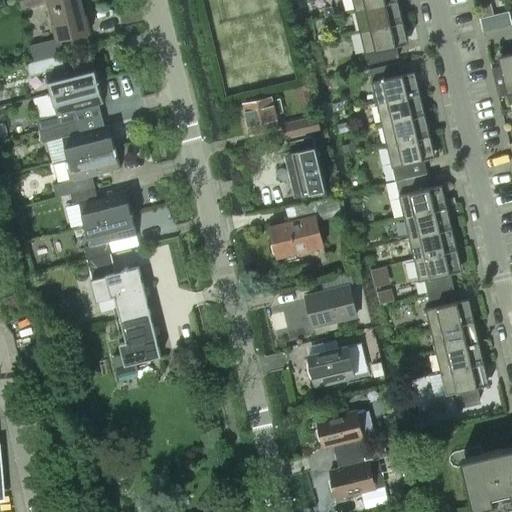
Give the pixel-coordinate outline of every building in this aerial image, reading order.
[(90,33),(81,0),(19,0),(21,6),(45,0),(47,0),(57,38),(58,41),(61,40),(90,33)] [(352,0),(355,10),(398,0),(352,0)] [(398,0),(355,10),(360,31),(403,21),(398,0)] [(327,7),(323,8),(325,16),(332,14),(331,8),(327,7)] [(403,21),(360,31),(368,64),(399,56),(396,46),(408,43),(403,21)] [(63,53),(61,40),(58,41),(57,38),(31,44),(35,60),(63,53)] [(511,52),(497,56),(498,61),(499,66),(506,94),(511,92),(511,52)] [(46,71),(51,93),(98,81),(92,59),(64,66),(61,55),(26,63),(30,76),(46,71)] [(369,69),(377,103),(420,92),(415,70),(403,73),(400,61),(369,69)] [(499,66),(491,68),(498,96),(506,94),(499,66)] [(103,103),(98,81),(51,93),(56,114),(57,115),(75,110),(103,103)] [(297,86),(302,107),(315,103),(310,82),(297,86)] [(420,92),(377,103),(382,124),(425,113),(420,92)] [(278,127),(270,96),(242,103),(249,134),(278,127)] [(78,121),(75,110),(57,115),(56,114),(51,115),(36,119),(39,130),(54,127),(78,121)] [(425,113),(382,124),(387,145),(430,134),(425,113)] [(317,115),(309,117),(281,123),(285,139),(321,130),(317,115)] [(78,121),(54,127),(39,130),(42,142),(62,137),(68,158),(115,146),(109,124),(81,132),(78,121)] [(430,134),(387,145),(395,180),(403,179),(427,173),(423,159),(435,156),(430,134)] [(290,141),(292,151),(315,146),(313,136),(290,141)] [(92,176),(120,169),(115,146),(68,158),(73,180),(60,183),(53,185),(56,197),(70,193),(95,187),(92,176)] [(315,146),(292,151),(285,153),(295,196),(325,189),(315,146)] [(427,173),(403,179),(407,192),(398,194),(404,216),(447,206),(442,184),(430,187),(427,173)] [(98,197),(95,187),(70,193),(73,205),(79,203),(85,224),(131,212),(126,190),(98,197)] [(447,206),(404,216),(409,237),(452,227),(447,206)] [(131,212),(85,224),(90,245),(84,247),(87,259),(88,259),(112,253),(109,242),(137,235),(131,212)] [(276,255),(277,259),(323,248),(315,214),(269,225),(273,243),(271,245),(273,254),(276,255)] [(452,227),(409,237),(414,258),(457,248),(452,227)] [(450,273),(462,270),(457,248),(414,258),(419,281),(424,280),(427,293),(454,287),(450,273)] [(112,253),(88,259),(90,268),(114,262),(112,253)] [(114,296),(119,317),(149,310),(138,266),(105,274),(106,275),(92,278),(97,300),(114,296)] [(349,285),(313,294),(306,296),(313,326),(356,315),(349,285)] [(474,320),(469,298),(457,300),(454,287),(427,293),(431,306),(425,307),(431,330),(474,320)] [(149,310),(119,317),(125,341),(119,342),(122,354),(112,356),(117,377),(137,372),(135,363),(161,356),(149,310)] [(474,320),(431,330),(436,351),(479,341),(474,320)] [(479,341),(436,351),(441,372),(484,362),(479,341)] [(347,345),(320,352),(308,354),(309,356),(308,359),(307,362),(307,366),(308,369),(308,372),(309,375),(311,378),(313,380),(315,382),(316,385),(354,375),(347,345)] [(489,384),(485,369),(484,362),(441,372),(446,394),(489,384)] [(378,363),(371,364),(374,378),(382,376),(378,363)] [(356,410),(321,418),(317,420),(324,447),(356,439),(359,451),(370,448),(367,435),(363,437),(356,410)] [(384,444),(370,448),(372,457),(373,460),(379,459),(387,457),(384,444)] [(480,453),(461,458),(462,464),(462,466),(473,508),(492,503),(494,509),(511,505),(511,445),(482,453),(480,453)] [(379,459),(373,460),(372,457),(370,448),(359,451),(362,462),(330,470),(337,498),(385,485),(379,459)] [(401,457),(382,462),(385,477),(404,473),(401,457)] [(376,493),(353,499),(355,509),(379,503),(376,493)]
